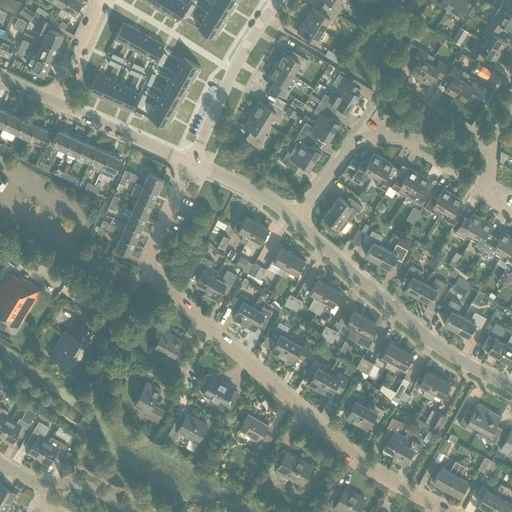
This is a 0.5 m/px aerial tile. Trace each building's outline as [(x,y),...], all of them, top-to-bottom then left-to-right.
[(8,0),(1,0),(0,4),(0,6),(5,9),(8,0)] [(15,0),(14,0),(8,0),(5,9),(10,11),(15,0)] [(21,3),(15,0),(10,11),(16,14),(21,3)] [(82,1),(80,0),(66,0),(62,7),(74,14),(82,1)] [(149,0),(147,3),(157,9),(162,0),(149,0)] [(162,0),(157,9),(167,15),(175,0),(162,0)] [(179,0),(175,0),(167,15),(177,21),(187,5),(179,0)] [(218,0),(215,0),(210,9),(227,19),(233,9),(218,0)] [(218,0),(233,9),(238,0),(218,0)] [(322,7),(337,16),(343,7),(339,4),(341,0),(323,0),(326,1),(322,7)] [(452,0),(448,8),(457,13),(456,15),(462,19),(471,4),(465,1),(465,0),(452,0)] [(504,12),(511,17),(511,0),(503,0),(501,3),(507,7),(504,12)] [(35,11),(36,11),(41,14),(44,10),(38,6),(35,11)] [(311,7),(304,19),(323,31),(328,22),(332,24),(337,16),(322,7),(319,12),(311,7)] [(210,9),(204,18),(221,28),(227,19),(210,9)] [(44,10),(41,14),(42,15),(47,18),(50,14),(44,10)] [(511,30),(511,17),(504,12),(500,18),(494,14),(488,23),(500,30),(503,25),(511,30)] [(204,18),(198,28),(214,39),(221,28),(204,18)] [(43,41),(57,47),(63,35),(50,29),(52,25),(48,23),(48,22),(41,19),(36,31),(43,34),(44,31),(47,32),(43,41)] [(323,31),(304,19),(297,31),(319,45),(323,40),(319,37),(323,31)] [(68,25),(61,21),(58,26),(65,30),(68,25)] [(123,21),(113,38),(124,44),(133,27),(123,21)] [(500,30),(488,23),(483,33),(488,36),(485,42),(501,51),(507,42),(496,35),(500,30)] [(428,29),(421,26),(417,34),(423,37),(428,29)] [(133,27),(124,44),(134,49),(143,33),(133,27)] [(143,33),(134,49),(143,55),(153,38),(143,33)] [(15,41),(2,36),(0,40),(0,51),(9,56),(15,41)] [(153,38),(143,55),(154,61),(163,44),(153,38)] [(52,60),(57,47),(43,41),(37,54),(52,60)] [(495,61),(501,51),(485,42),(482,46),(476,43),(470,52),(481,59),(485,54),(495,61)] [(419,79),(430,63),(433,57),(419,48),(412,59),(417,62),(410,73),(419,79)] [(340,56),(328,49),(324,55),(337,62),(340,56)] [(275,63),(293,75),(298,66),(302,69),(308,60),(293,51),(289,56),(282,51),(275,63)] [(52,60),(37,54),(32,66),(46,73),(52,60)] [(184,58),(178,68),(195,77),(201,67),(184,58)] [(430,63),(419,79),(429,85),(435,74),(441,77),(448,66),(438,61),(435,66),(430,63)] [(293,75),(275,63),(267,75),(275,80),(270,88),(285,97),(287,95),(297,77),(293,75)] [(491,71),(478,63),(472,71),(486,80),(491,71)] [(445,90),(454,96),(468,74),(463,71),(454,65),(447,76),(452,79),(445,90)] [(178,68),(173,78),(190,87),(195,77),(178,68)] [(97,74),(89,92),(100,96),(107,79),(97,74)] [(338,87),(335,92),(355,105),(360,95),(350,89),(353,83),(339,74),(333,84),(338,87)] [(473,78),(468,74),(454,96),(464,102),(466,98),(471,101),(475,95),(480,99),(488,87),(473,78)] [(173,78),(167,89),(184,97),(190,87),(173,78)] [(107,79),(100,96),(110,101),(118,84),(107,79)] [(311,90),(318,94),(324,85),(317,80),(311,90)] [(118,84),(110,101),(120,106),(128,88),(118,84)] [(128,88),(120,106),(131,111),(139,93),(128,88)] [(167,89),(162,99),(179,108),(184,97),(167,89)] [(355,105),(335,92),(331,91),(328,96),(325,94),(319,103),(334,112),(337,107),(349,114),(355,105)] [(297,105),(301,99),(293,95),(290,101),(297,105)] [(162,99),(157,109),(174,118),(179,108),(162,99)] [(250,113),(269,125),(274,116),(278,118),(284,110),(269,101),(265,106),(258,101),(250,113)] [(334,112),(319,103),(313,112),(319,115),(315,121),(335,133),(341,124),(331,118),(334,112)] [(299,113),(289,106),(285,112),(295,119),(299,113)] [(0,125),(4,127),(10,113),(0,108),(0,125)] [(157,109),(151,119),(168,128),(174,118),(157,109)] [(22,119),(10,113),(4,127),(16,133),(22,119)] [(269,125),(250,113),(243,125),(251,130),(245,140),(260,149),(268,135),(264,133),(269,125)] [(35,124),(22,119),(16,133),(28,138),(35,124)] [(335,133),(315,121),(312,126),(305,122),(300,131),(315,141),(318,136),(330,143),(335,133)] [(47,130),(35,124),(28,138),(41,144),(47,130)] [(52,144),(64,150),(71,136),(58,130),(52,144)] [(312,146),(315,141),(300,131),(294,140),(297,142),(293,148),(296,149),(316,162),(322,152),(312,146)] [(64,150),(77,156),(83,142),(71,136),(64,150)] [(77,156),(89,161),(96,147),(83,142),(77,156)] [(95,164),(102,167),(108,153),(96,147),(89,161),(90,161),(87,167),(93,169),(95,164)] [(310,171),(316,162),(296,149),(293,155),(288,151),(282,161),(296,170),(300,165),(310,171)] [(121,159),(108,153),(102,167),(115,173),(115,171),(120,160),(121,159)] [(374,174),(383,159),(373,153),(367,164),(362,161),(351,179),(360,185),(368,171),(374,174)] [(47,158),(42,156),(38,166),(48,171),(51,166),(45,163),(47,158)] [(383,159),(374,174),(379,178),(375,184),(385,190),(391,179),(386,175),(392,165),(383,159)] [(120,160),(115,171),(120,174),(125,163),(120,160)] [(406,197),(410,189),(419,174),(410,168),(403,179),(398,176),(391,187),(400,192),(400,193),(406,197)] [(125,169),(122,175),(127,177),(130,171),(125,169)] [(143,185),(157,192),(163,179),(149,173),(143,185)] [(419,174),(410,189),(415,193),(412,199),(421,205),(428,194),(422,190),(429,180),(419,174)] [(138,198),(152,204),(157,192),(143,185),(138,198)] [(439,216),(443,210),(452,194),(443,188),(436,199),(431,196),(424,207),(434,213),(439,216)] [(452,194),(443,210),(448,213),(445,219),(454,225),(461,214),(455,210),(462,200),(452,194)] [(331,207),(345,217),(352,207),(359,212),(363,207),(349,196),(345,201),(339,197),(331,207)] [(132,211),(146,217),(152,204),(138,198),(132,211)] [(337,228),(345,217),(331,207),(323,217),(337,228)] [(127,223),(141,229),(146,217),(132,211),(127,223)] [(473,235),(482,219),(473,213),(469,219),(464,216),(454,232),(464,238),(467,232),(473,235)] [(245,243),(257,222),(245,216),(242,223),(237,221),(232,230),(237,233),(239,231),(244,234),(240,241),(245,243)] [(223,229),(226,223),(217,219),(214,224),(223,229)] [(480,256),(483,250),(490,239),(485,236),(492,225),(482,219),(473,235),(478,238),(474,244),(478,247),(475,253),(480,256)] [(410,226),(402,220),(398,226),(406,232),(410,226)] [(257,222),(245,243),(250,246),(254,239),(260,243),(268,228),(257,222)] [(121,236),(135,242),(141,229),(127,223),(121,236)] [(351,242),(358,246),(365,233),(358,229),(351,242)] [(365,256),(378,262),(385,248),(379,244),(383,236),(372,230),(365,242),(371,245),(365,256)] [(497,250),(502,253),(511,237),(502,231),(495,242),(490,239),(483,250),(480,256),(486,259),(489,253),(493,256),(497,250)] [(224,250),(230,239),(224,235),(218,246),(224,250)] [(135,242),(121,236),(116,248),(113,247),(111,253),(122,258),(124,252),(130,255),(135,242)] [(511,272),(511,269),(511,237),(502,253),(507,256),(504,262),(507,264),(504,268),(510,272),(511,272)] [(392,252),(385,248),(378,262),(390,269),(396,258),(401,261),(407,249),(396,243),(392,252)] [(277,272),(282,275),(293,254),(281,248),(274,261),(272,260),(268,267),(277,272)] [(293,254),(282,275),(287,277),(290,271),(296,274),(304,260),(293,254)] [(208,289),(214,276),(217,271),(211,268),(214,262),(202,256),(195,270),(201,273),(196,282),(208,289)] [(247,259),(241,256),(236,265),(242,268),(247,259)] [(247,273),(254,276),(260,266),(254,262),(247,273)] [(405,290),(417,296),(424,282),(418,279),(422,270),(411,265),(405,276),(410,279),(405,290)] [(266,269),(260,266),(254,276),(260,280),(266,269)] [(511,269),(511,272),(510,272),(503,284),(510,288),(511,284),(511,269)] [(214,276),(208,289),(205,294),(216,300),(221,291),(227,295),(237,275),(227,270),(221,280),(214,276)] [(0,323),(14,333),(41,289),(19,275),(18,277),(9,272),(0,287),(0,323)] [(458,277),(453,286),(460,289),(464,281),(458,277)] [(431,286),(424,282),(417,296),(429,303),(432,297),(438,300),(447,284),(435,278),(431,286)] [(315,311),(329,285),(317,279),(310,293),(315,296),(308,308),(315,311)] [(329,285),(315,311),(320,314),(326,302),(332,306),(340,291),(329,285)] [(243,325),(253,307),(247,303),(249,299),(240,294),(233,305),(239,308),(233,319),(243,325)] [(284,305),(290,308),(296,297),(289,294),(284,305)] [(302,300),(296,297),(290,308),(296,311),(302,300)] [(444,324),(456,330),(464,316),(457,313),(461,305),(450,299),(444,310),(449,313),(444,324)] [(260,310),(253,307),(243,325),(254,330),(260,320),(266,323),(273,312),(263,306),(260,310)] [(353,338),(357,331),(365,317),(353,311),(346,325),(352,328),(346,339),(351,342),(353,339),(353,338)] [(470,320),(464,316),(456,330),(468,337),(474,326),(479,329),(486,318),(475,312),(470,320)] [(376,323),(365,317),(357,331),(353,338),(358,341),(362,334),(368,337),(376,323)] [(271,352),(281,357),(291,339),(284,336),(289,328),(279,322),(270,338),(276,341),(271,352)] [(487,351),(499,357),(506,343),(500,340),(506,328),(495,322),(489,334),(488,333),(482,346),(488,349),(487,351)] [(75,365),(87,345),(96,334),(85,325),(76,337),(65,331),(49,357),(65,366),(68,361),(75,365)] [(319,336),(325,340),(331,329),(325,325),(319,336)] [(338,332),(331,329),(325,340),(326,340),(324,343),(330,346),(338,332)] [(182,340),(163,330),(156,344),(170,352),(166,360),(178,366),(185,352),(178,349),(182,340)] [(298,343),(291,339),(281,357),(292,363),(297,353),(303,356),(309,344),(300,339),(298,343)] [(389,368),(400,348),(389,342),(385,349),(381,347),(376,356),(382,359),(383,357),(388,360),(385,366),(389,368)] [(511,346),(506,343),(499,357),(511,364),(511,362),(511,346)] [(475,346),(471,355),(476,358),(481,349),(475,346)] [(400,348),(389,368),(394,371),(398,365),(404,368),(402,370),(407,373),(413,363),(408,360),(412,354),(400,348)] [(356,368),(362,371),(368,360),(361,357),(356,368)] [(308,385),(318,391),(328,373),(322,369),(324,365),(314,359),(308,371),(314,374),(308,385)] [(374,364),(368,360),(362,371),(368,374),(374,364)] [(423,394),(427,397),(438,377),(427,371),(422,379),(418,377),(414,384),(414,385),(414,387),(414,388),(415,389),(417,390),(420,385),(426,388),(423,394)] [(335,376),(328,373),(318,391),(329,396),(335,386),(341,389),(347,378),(338,372),(335,376)] [(234,387),(213,375),(203,393),(224,404),(234,387)] [(450,383),(438,377),(427,397),(432,400),(435,394),(442,397),(450,383)] [(403,378),(397,388),(403,391),(409,381),(403,378)] [(164,411),(153,404),(161,390),(146,382),(142,389),(140,388),(137,389),(135,393),(136,396),(138,397),(134,405),(148,413),(146,417),(152,420),(158,423),(164,411)] [(391,399),(398,402),(403,391),(397,388),(391,399)] [(410,395),(403,391),(398,402),(404,406),(410,395)] [(345,418),(356,424),(366,406),(359,402),(361,398),(352,392),(345,404),(351,408),(345,418)] [(478,430),(490,409),(478,403),(473,412),(467,409),(459,424),(465,428),(467,424),(478,430)] [(366,406),(356,424),(366,430),(372,419),(378,422),(384,410),(375,405),(373,409),(366,406)] [(0,436),(1,437),(11,419),(5,416),(8,411),(0,406),(0,436)] [(16,422),(11,419),(1,437),(11,443),(16,434),(21,437),(29,423),(30,424),(36,412),(27,407),(21,419),(19,417),(16,422)] [(490,409),(478,430),(490,436),(488,440),(494,443),(502,428),(496,425),(501,416),(490,409)] [(429,424),(437,429),(444,416),(436,411),(429,424)] [(175,438),(179,431),(189,437),(186,447),(193,451),(198,441),(197,441),(205,424),(187,414),(184,420),(178,417),(168,434),(175,438)] [(264,432),(268,425),(249,415),(241,430),(252,437),(251,438),(260,443),(259,445),(265,449),(272,437),(264,432)] [(382,450),(394,456),(402,442),(405,436),(397,432),(402,423),(392,417),(382,435),(388,439),(382,450)] [(28,453),(38,458),(48,441),(42,438),(49,427),(39,421),(27,441),(25,444),(31,447),(28,453)] [(66,430),(58,425),(54,432),(62,437),(66,430)] [(511,433),(501,451),(510,455),(511,450),(511,433)] [(438,451),(444,454),(451,441),(445,438),(438,451)] [(54,444),(48,441),(38,458),(48,464),(53,456),(59,459),(67,445),(56,439),(54,444)] [(402,442),(394,456),(392,459),(403,465),(408,457),(414,460),(422,446),(412,440),(409,446),(402,442)] [(311,464),(288,451),(282,461),(276,458),(268,472),(277,477),(279,473),(300,485),(311,464)] [(261,462),(251,456),(248,462),(253,464),(248,473),(253,476),(261,462)] [(484,472),(491,460),(485,456),(478,469),(484,472)] [(446,489),(460,463),(455,460),(449,471),(441,466),(433,481),(446,489)] [(497,463),(491,460),(484,472),(490,476),(497,463)] [(460,463),(446,489),(459,496),(468,481),(459,476),(465,466),(460,463)] [(0,498),(10,504),(16,493),(0,484),(0,482),(1,482),(0,481),(0,498)] [(491,511),(505,486),(500,483),(494,493),(486,489),(478,504),(491,511)] [(505,486),(491,511),(492,511),(507,511),(511,503),(511,502),(504,499),(510,488),(505,486)] [(359,508),(364,497),(346,487),(344,492),(338,488),(328,507),(336,511),(337,510),(341,511),(365,511),(366,511),(366,510),(365,511),(359,508)] [(0,511),(5,511),(10,504),(0,498),(0,511)]
